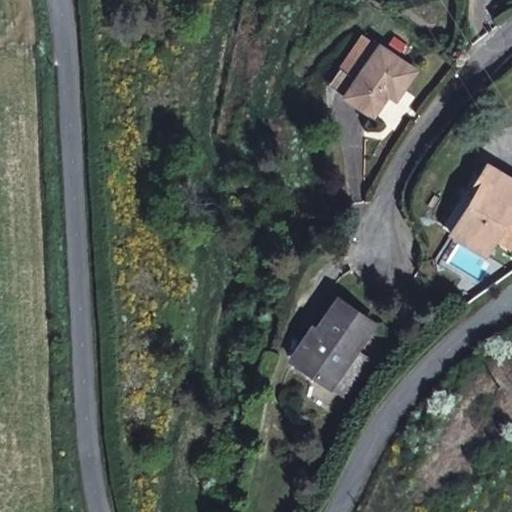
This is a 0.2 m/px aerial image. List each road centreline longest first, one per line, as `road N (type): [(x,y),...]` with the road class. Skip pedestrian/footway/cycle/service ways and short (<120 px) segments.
road 1 (residential): [(111,511),(77,0)]
road 2 (residential): [(511,305),(435,353),(336,511)]
road 3 (residential): [(511,49),(438,122),(381,211),(384,263)]
